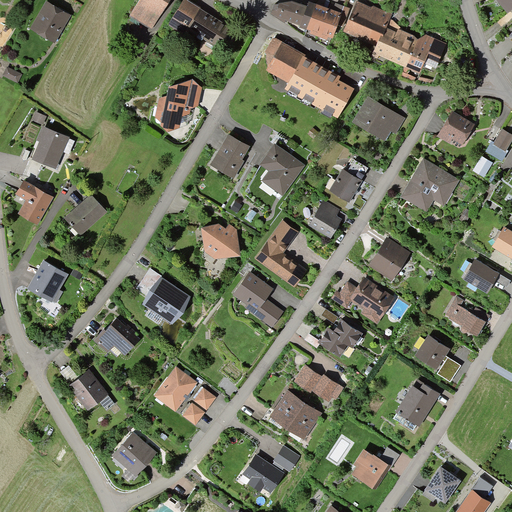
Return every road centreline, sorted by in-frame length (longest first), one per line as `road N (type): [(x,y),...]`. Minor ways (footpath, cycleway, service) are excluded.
road 1 (residential): [(110,506),(176,477),(225,416),(440,93)]
road 2 (residential): [(268,22),(142,243),(90,314),(32,370)]
road 3 (residential): [(383,511),(511,310)]
road 4 (residential): [(268,22),(336,58),(440,93)]
road 5 (residential): [(110,506),(32,370)]
